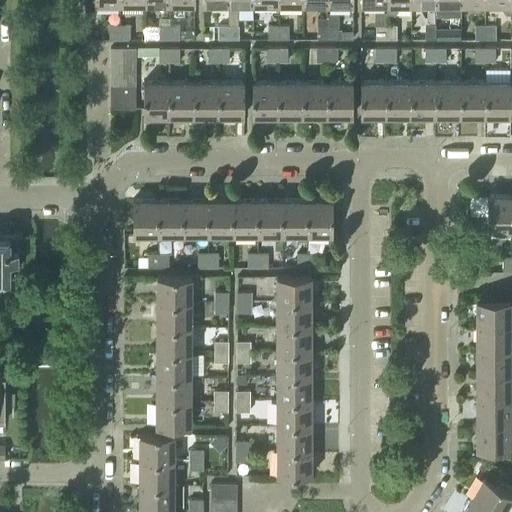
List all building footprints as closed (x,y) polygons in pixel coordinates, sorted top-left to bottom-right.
[(252,0),(227,0),(227,2),(227,19),(216,19),(217,38),(237,38),(237,2),(252,2),(252,0)] [(411,0),(386,0),(387,2),(386,13),(395,13),(395,2),(411,2),(411,0)] [(158,38),(169,38),(169,25),(168,25),(167,16),(158,16),(157,27),(158,38)] [(437,39),(437,20),(434,20),(434,24),(424,24),(424,39),(437,39)] [(120,38),(120,24),(109,24),(109,38),(120,38)] [(120,24),(120,38),(130,38),(130,24),(120,24)] [(278,38),(278,24),(267,24),(267,38),(278,38)] [(278,24),(278,38),(288,38),(288,25),(278,24)] [(387,39),(387,24),(374,24),(374,39),(387,39)] [(387,24),(387,39),(396,39),(396,24),(387,24)] [(485,39),(485,24),(474,24),(474,39),(485,39)] [(485,24),(485,39),(495,39),(495,24),(485,24)] [(143,38),(154,38),(154,25),(143,25),(143,38)] [(169,25),(169,38),(178,38),(178,25),(169,25)] [(326,38),(326,25),(316,25),(316,38),(326,38)] [(326,25),(326,38),(352,38),(352,30),(337,30),(337,25),(326,25)] [(158,46),(135,46),(135,47),(135,55),(158,55),(158,46)] [(169,62),(169,46),(158,46),(158,55),(158,62),(169,62)] [(169,46),(169,62),(180,62),(180,46),(169,46)] [(217,62),(217,46),(207,46),(207,62),(217,62)] [(217,46),(217,62),(228,62),(228,46),(217,46)] [(276,62),(276,46),(265,46),(265,62),(276,62)] [(276,46),(276,62),(287,62),(287,46),(276,46)] [(326,61),(326,46),(315,46),(316,61),(326,61)] [(326,46),(326,61),(337,61),(336,47),(326,46)] [(385,62),(385,46),(374,46),(374,62),(385,62)] [(385,46),(385,62),(396,62),(396,46),(385,46)] [(109,47),(109,60),(134,60),(135,55),(135,47),(109,47)] [(434,62),(434,47),(424,47),(423,62),(434,62)] [(434,47),(434,62),(445,62),(445,47),(434,47)] [(484,62),(484,47),(473,47),(473,62),(484,62)] [(484,47),(484,62),(495,62),(495,47),(484,47)] [(109,71),(134,71),(134,60),(109,60),(109,71)] [(109,82),(134,82),(134,71),(109,71),(109,82)] [(169,114),(169,79),(144,79),(143,114),(169,114)] [(169,114),(194,114),(194,79),(169,79),(169,114)] [(194,114),(218,114),(218,79),(194,79),(194,114)] [(244,79),(218,79),(218,114),(244,114),(244,79)] [(360,114),(386,114),(386,79),(360,79),(360,114)] [(411,79),(386,79),(386,114),(411,114),(411,79)] [(435,79),(411,79),(411,114),(435,114),(435,79)] [(460,79),(435,79),(435,114),(460,114),(460,79)] [(484,79),(460,79),(460,114),(485,114),(484,79)] [(510,79),(484,79),(485,114),(510,114),(510,79)] [(252,114),(277,114),(278,80),(252,80),(252,114)] [(302,80),(278,80),(277,114),(302,114),(302,80)] [(327,80),(302,80),(302,114),(327,114),(327,80)] [(352,80),(327,80),(327,114),(352,114),(352,80)] [(109,94),(134,95),(134,82),(109,82),(109,94)] [(134,107),(134,95),(109,94),(109,107),(134,107)] [(511,228),(511,193),(487,194),(488,228),(511,228)] [(159,233),(159,198),(133,198),(133,233),(159,233)] [(183,198),(159,198),(159,233),(183,233),(183,198)] [(208,198),(183,198),(183,233),(208,233),(208,198)] [(233,198),(208,198),(208,233),(233,233),(233,198)] [(257,198),(233,198),(233,233),(258,233),(257,198)] [(282,198),(257,198),(258,233),(282,233),(282,198)] [(282,233),(307,233),(307,198),(282,198),(282,233)] [(307,198),(307,233),(333,233),(332,198),(307,198)] [(10,234),(0,234),(0,281),(10,282),(10,260),(18,260),(18,248),(10,248),(10,234)] [(148,267),(159,267),(159,253),(148,253),(148,267)] [(159,253),(159,267),(169,267),(169,253),(159,253)] [(198,267),(208,267),(208,253),(198,253),(198,267)] [(208,253),(208,267),(219,267),(219,253),(208,253)] [(248,267),(258,267),(258,253),(248,253),(248,267)] [(258,253),(258,267),(268,267),(268,253),(258,253)] [(307,267),(307,253),(297,253),(297,267),(307,267)] [(318,253),(307,253),(307,267),(318,267),(318,253)] [(511,270),(511,256),(503,256),(503,270),(511,270)] [(157,274),(156,300),(192,300),(192,274),(157,274)] [(275,274),(276,300),(311,300),(311,274),(275,274)] [(213,300),(228,300),(228,276),(213,276),(214,292),(200,292),(201,300),(213,300)] [(235,302),(251,302),(251,291),(235,291),(235,302)] [(476,324),(511,324),(511,298),(476,298),(476,324)] [(156,300),(156,325),(192,325),(192,300),(156,300)] [(228,300),(213,300),(213,312),(228,312),(228,300)] [(311,324),(311,300),(276,300),(276,325),(311,324)] [(251,302),(235,302),(235,312),(251,312),(251,302)] [(276,325),(276,349),(311,349),(311,324),(276,325)] [(476,324),(476,349),(511,348),(511,324),(476,324)] [(156,325),(156,350),(192,349),(192,325),(156,325)] [(213,351),(227,351),(227,339),(213,340),(213,351)] [(235,354),(249,354),(249,341),(235,341),(235,354)] [(476,349),(476,373),(511,373),(511,348),(476,349)] [(156,350),(156,374),(192,374),(192,349),(156,350)] [(276,349),(276,374),(311,374),(311,349),(276,349)] [(227,351),(213,351),(213,362),(227,362),(227,351)] [(249,354),(235,354),(235,368),(249,368),(249,354)] [(0,420),(4,420),(4,410),(11,410),(11,411),(12,411),(12,390),(4,390),(4,371),(0,371),(0,420)] [(476,373),(476,398),(511,398),(511,373),(476,373)] [(156,374),(156,399),(191,399),(192,374),(156,374)] [(276,374),(276,399),(311,398),(311,374),(276,374)] [(212,400),(227,400),(227,389),(212,389),(212,400)] [(234,400),(249,400),(249,389),(234,389),(234,400)] [(276,399),(276,423),(311,423),(311,398),(276,399)] [(476,398),(476,422),(511,422),(511,398),(476,398)] [(191,425),(191,399),(156,399),(156,424),(191,425)] [(227,400),(212,400),(212,411),(227,411),(227,400)] [(249,400),(234,400),(234,411),(249,411),(249,400)] [(511,422),(476,422),(476,448),(511,448),(511,422)] [(276,423),(276,448),(311,448),(311,423),(276,423)] [(139,432),(139,458),(173,458),(173,432),(139,432)] [(211,439),(210,440),(210,441),(211,442),(212,443),(213,444),(215,445),(216,446),(217,447),(219,449),(220,449),(225,443),(226,441),(226,435),(225,434),(224,434),(218,434),(215,434),(211,438),(211,439)] [(235,449),(250,449),(250,439),(235,439),(235,449)] [(187,459),(202,459),(202,448),(187,448),(187,459)] [(311,448),(276,448),(276,474),(311,474),(311,448)] [(250,449),(235,449),(235,460),(250,460),(250,449)] [(139,458),(139,483),(173,483),(173,458),(139,458)] [(202,459),(187,459),(187,470),(202,469),(202,459)] [(470,498),(493,511),(501,511),(511,494),(511,493),(484,476),(470,498)] [(212,494),(236,494),(236,482),(212,482),(212,494)] [(139,483),(139,508),(173,508),(173,483),(139,483)] [(212,506),(236,506),(236,494),(212,494),(212,506)] [(187,509),(201,508),(201,498),(187,498),(187,509)] [(493,511),(470,498),(461,511),(493,511)]
